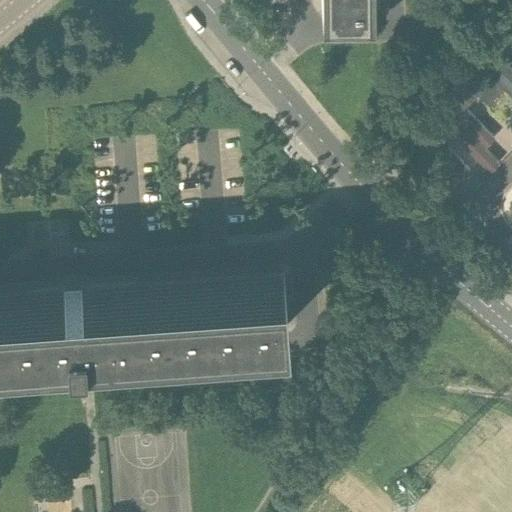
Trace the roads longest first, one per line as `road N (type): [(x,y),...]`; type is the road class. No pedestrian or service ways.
road 1 (residential): [(0,365),(287,346),(307,327),(302,251)]
road 2 (residential): [(302,251),(0,273)]
road 3 (unclassified): [(509,325),(357,189)]
road 4 (unclassified): [(357,189),(260,71)]
